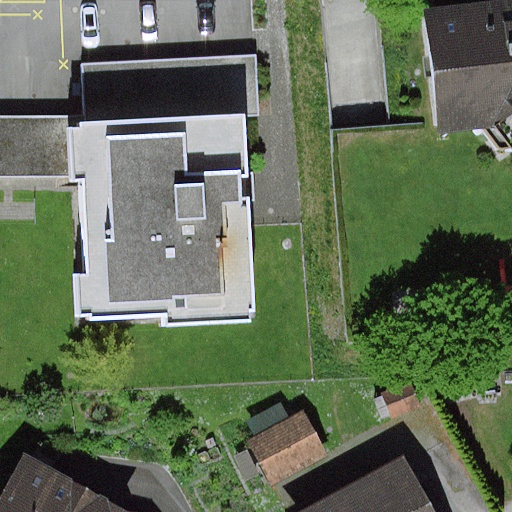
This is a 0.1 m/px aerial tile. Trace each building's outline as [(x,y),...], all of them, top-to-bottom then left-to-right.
[(511,0),(394,0),(406,129),(511,121),(511,0)] [(92,108),(0,109),(0,172),(65,171),(77,170),(83,270),(73,271),(74,305),(86,305),(86,313),(157,309),(158,322),(255,317),(244,106),(267,105),(264,51),(90,58),(92,108)] [(272,477),(330,454),(311,404),(252,427),(272,477)] [(126,511),(131,504),(25,450),(0,499),(0,511),(126,511)] [(434,511),(404,455),(298,511),(434,511)]
